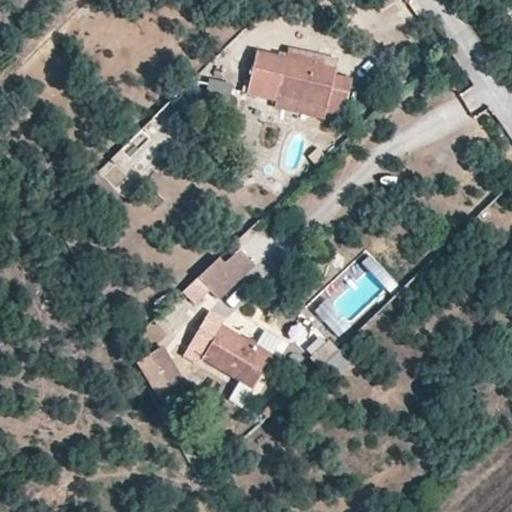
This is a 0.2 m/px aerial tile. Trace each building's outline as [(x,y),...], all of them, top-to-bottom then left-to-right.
[(344,117),(353,80),(335,76),(338,63),(289,51),(287,60),(256,53),(246,95),(344,117)] [(172,101),(99,171),(116,190),(141,166),(143,168),(191,121),(172,101)] [(239,239),(255,261),(276,245),(259,224),(239,239)] [(253,264),(235,245),(219,259),(238,279),(253,264)] [(238,279),(219,259),(199,279),(211,291),(219,300),(240,281),(238,279)] [(195,306),(211,291),(199,279),(183,294),(195,306)] [(287,350),(213,307),(191,345),(205,353),(201,360),(253,391),(272,359),(279,363),(287,350)] [(319,368),(338,350),(328,340),(310,358),(319,368)] [(183,381),(162,344),(135,360),(156,396),(183,381)] [(205,353),(191,345),(184,357),(198,366),(201,360),(205,353)]
